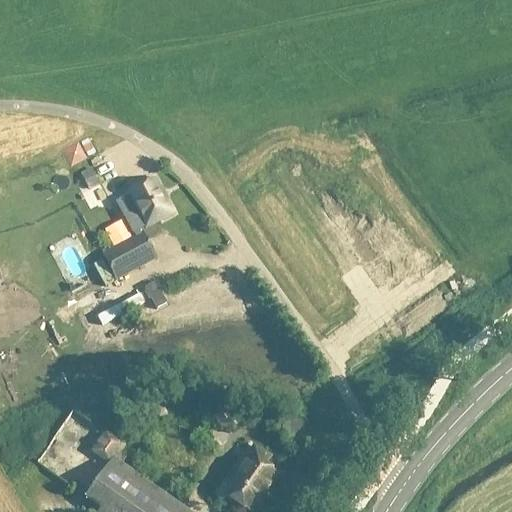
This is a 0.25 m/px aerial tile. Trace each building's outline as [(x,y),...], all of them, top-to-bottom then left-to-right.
[(146,231),(173,217),(155,184),(128,198),(146,231)] [(140,235),(101,256),(116,284),(155,262),(140,235)] [(75,450),(80,430),(88,432),(93,408),(75,404),(69,433),(59,431),(56,446),(75,450)] [(240,423),(220,409),(211,422),(231,436),(240,423)] [(302,428),(291,420),(281,435),(292,442),(302,428)] [(113,462),(114,463),(124,450),(105,437),(91,455),(109,467),(113,462)] [(213,493),(240,511),(254,511),(284,469),(246,443),(240,453),(242,454),(227,475),(239,483),(227,501),(214,492),(213,493)] [(97,482),(89,495),(111,509),(119,496),(97,482)]
